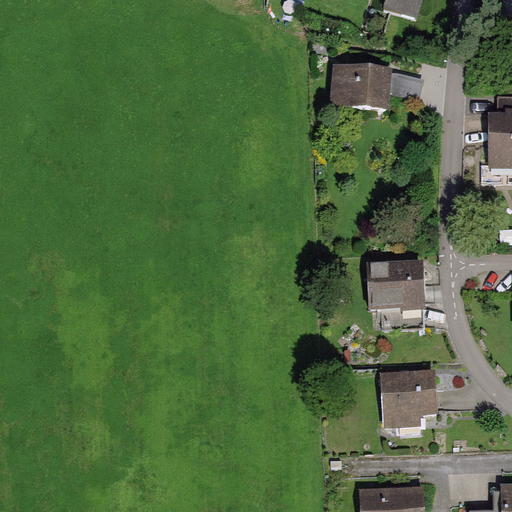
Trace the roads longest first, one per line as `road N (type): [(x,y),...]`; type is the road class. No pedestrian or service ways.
road 1 (residential): [(448,268),(466,0)]
road 2 (residential): [(511,402),(469,356),(448,268)]
